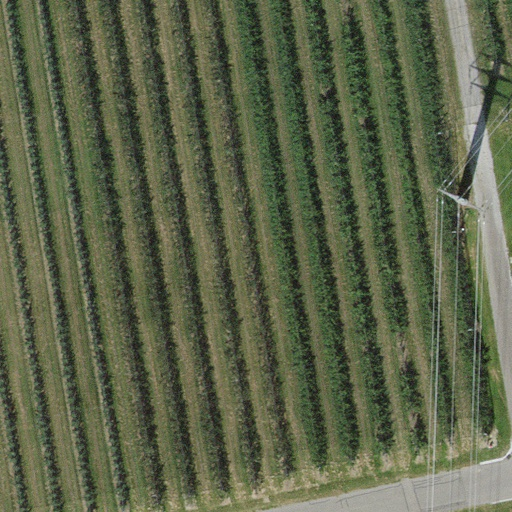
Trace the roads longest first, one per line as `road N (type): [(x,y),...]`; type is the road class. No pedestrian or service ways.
road 1 (track): [(511,279),(463,0)]
road 2 (unclassified): [(342,511),(511,476)]
